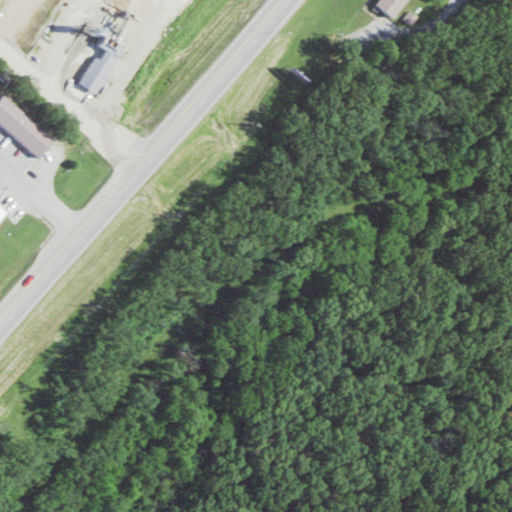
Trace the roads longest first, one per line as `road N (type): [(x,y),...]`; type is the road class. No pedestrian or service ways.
road 1 (primary): [(0,313),(285,0)]
road 2 (residential): [(0,38),(140,154)]
